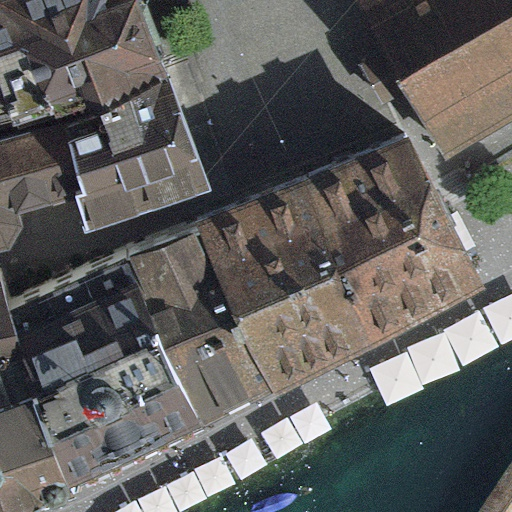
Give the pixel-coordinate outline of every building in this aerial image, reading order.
[(0,0),(0,41),(29,121),(74,105),(159,74),(132,0),(0,0)] [(511,0),(364,0),(395,57),(434,130),(444,149),(511,108),(511,0)] [(0,130),(29,121),(0,41),(0,130)] [(201,175),(159,74),(74,105),(79,121),(55,129),(68,195),(75,221),(86,217),(201,175)] [(68,195),(55,129),(0,143),(0,240),(1,241),(11,216),(11,210),(11,203),(68,195)] [(303,184),(368,340),(480,282),(429,182),(408,142),(376,154),(303,184)] [(368,340),(303,184),(274,195),(218,217),(192,227),(264,393),(368,340)] [(264,393),(192,227),(123,257),(196,426),(264,393)] [(61,489),(196,426),(123,257),(54,285),(2,305),(5,353),(61,489)] [(5,353),(2,305),(0,293),(0,511),(4,511),(61,489),(5,353)] [(511,511),(511,466),(480,511),(511,511)]
